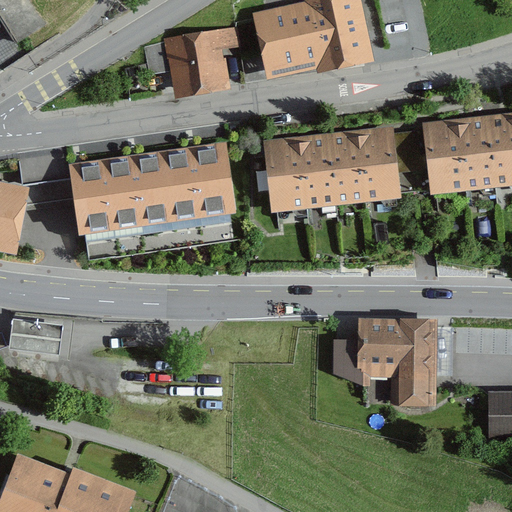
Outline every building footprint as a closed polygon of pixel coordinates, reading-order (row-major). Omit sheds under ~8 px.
[(48,24),(32,0),(0,0),(0,15),(17,43),(48,24)] [(325,56),(327,64),(362,56),(349,0),(338,0),(259,19),(271,69),(325,56)] [(180,66),(184,90),(219,85),(214,50),(238,46),(236,29),(165,40),(145,46),(147,63),(139,65),(140,73),(180,66)] [(511,119),(488,122),(495,182),(511,180),(511,119)] [(459,125),(465,185),(495,182),(488,122),(459,125)] [(433,167),(435,189),(465,185),(459,125),(428,129),(431,155),(433,167)] [(395,135),(398,159),(392,160),(393,171),(433,167),(431,155),(418,157),(416,132),(395,135)] [(365,197),(395,193),(393,171),(392,160),(389,133),(358,136),(365,197)] [(329,140),(336,200),(365,197),(358,136),(329,140)] [(299,143),(306,203),(336,200),(329,140),(299,143)] [(269,147),(276,207),(306,203),(299,143),(269,147)] [(221,148),(192,153),(200,212),(230,208),(221,148)] [(171,216),(200,212),(192,153),(163,157),(171,216)] [(142,220),(171,216),(163,157),(134,161),(142,220)] [(113,224),(142,220),(134,161),(105,165),(113,224)] [(84,228),(113,224),(105,165),(75,169),(84,228)] [(0,243),(8,245),(18,193),(0,189),(0,243)] [(70,324),(21,317),(17,345),(67,351),(70,324)] [(397,405),(397,397),(429,398),(431,326),(364,324),(364,341),(336,341),(335,372),(363,384),(362,404),(397,405)] [(491,436),(511,436),(511,396),(491,396),(491,436)] [(21,461),(0,511),(117,511),(116,511),(123,492),(76,473),(73,481),(21,461)]
